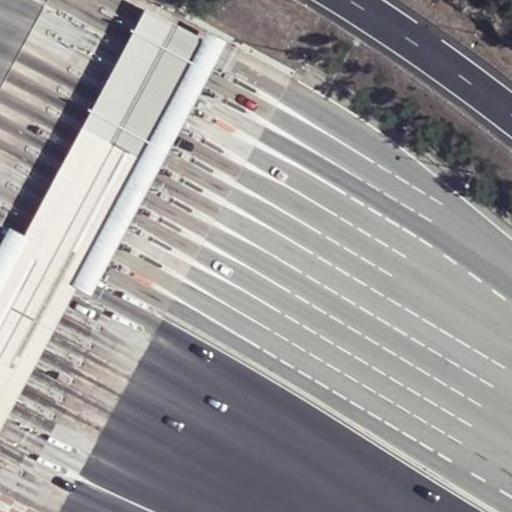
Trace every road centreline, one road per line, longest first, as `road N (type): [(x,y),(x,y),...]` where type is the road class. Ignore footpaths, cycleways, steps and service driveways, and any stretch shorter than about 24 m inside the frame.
road 1 (motorway): [(511,283),(261,123),(151,71),(101,70),(0,19)]
road 2 (motorway): [(0,391),(208,511)]
road 3 (motorway): [(511,114),(349,0)]
